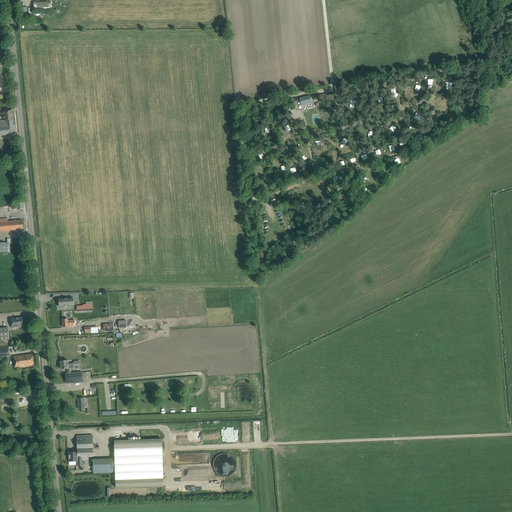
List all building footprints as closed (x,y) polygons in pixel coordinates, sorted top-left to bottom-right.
[(53,10),(53,2),(35,2),(35,10),(53,10)] [(300,104),(310,101),(308,95),(295,99),(298,108),(301,107),(300,104)] [(12,111),(7,111),(3,111),(4,113),(2,113),(3,118),(4,118),(4,120),(0,120),(0,135),(9,135),(14,134),(13,120),(12,111)] [(7,218),(2,219),(0,218),(0,227),(0,232),(23,230),(23,220),(8,222),(7,218)] [(10,239),(7,239),(7,243),(0,242),(0,252),(10,252),(10,239)] [(58,299),(59,307),(74,305),(73,298),(58,299)] [(23,317),(11,319),(12,328),(20,327),(19,326),(24,326),(23,317)] [(62,319),(63,328),(68,327),(75,326),(74,320),(67,321),(67,319),(62,319)] [(8,328),(0,328),(0,340),(9,340),(8,328)] [(8,347),(0,347),(0,356),(9,355),(8,347)] [(32,355),(28,355),(13,357),(14,367),(19,366),(19,367),(29,366),(29,365),(34,365),(32,355)] [(68,361),(65,361),(60,361),(61,369),(67,368),(67,373),(66,374),(67,383),(83,382),(82,372),(71,373),(70,368),(73,368),(73,363),(68,364),(68,361)] [(76,436),(77,452),(93,451),(92,435),(76,436)] [(162,439),(114,441),(114,448),(115,469),(115,473),(115,488),(163,487),(163,467),(162,446),(162,439)] [(93,457),(93,451),(77,452),(68,452),(69,462),(77,461),(77,466),(82,466),(82,457),(93,457)] [(114,472),(113,459),(93,459),(94,473),(114,472)]
